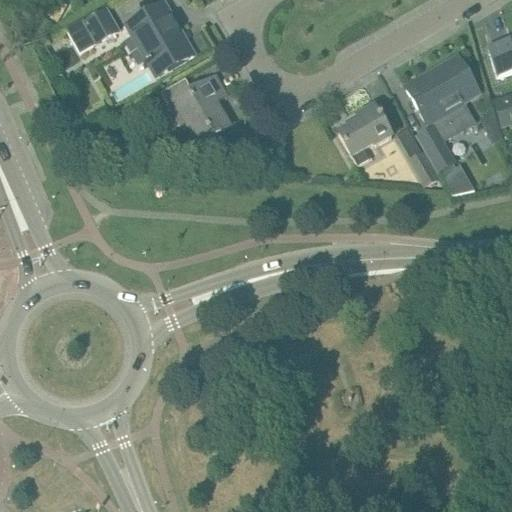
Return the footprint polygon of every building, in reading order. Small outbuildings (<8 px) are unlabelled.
[(173,37),(179,33),(163,6),(126,28),(156,80),(194,58),(193,57),(187,61),(173,37)] [(65,32),(79,56),(95,48),(96,49),(120,35),(107,11),(84,24),(83,22),(65,32)] [(511,42),(487,50),(496,80),(511,75),(511,42)] [(424,81),(406,92),(430,133),(418,140),(438,175),(439,174),(442,180),(440,180),(452,200),(474,195),(460,170),(456,172),(452,167),(453,166),(441,145),(475,125),(463,105),(478,96),(460,65),(433,81),(434,83),(428,87),(424,81)] [(175,105),(199,147),(228,130),(214,105),(226,99),(215,80),(192,94),(185,82),(161,96),(168,109),(175,105)] [(511,98),(494,104),(501,128),(511,125),(511,98)] [(361,125),(338,138),(351,160),(352,160),(357,170),(369,163),(364,153),(374,148),(375,150),(391,141),(380,122),(383,120),(381,118),(379,119),(374,110),(358,119),(361,125)] [(493,116),(481,123),(495,147),(502,142),(493,116)] [(99,149),(93,135),(81,140),(87,155),(99,149)] [(410,164),(425,189),(436,183),(422,157),(410,164)]
